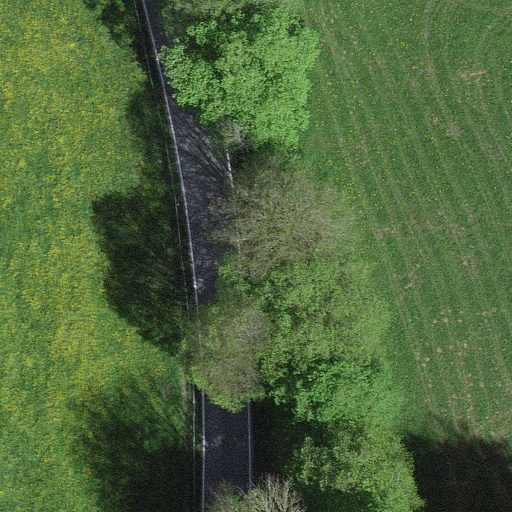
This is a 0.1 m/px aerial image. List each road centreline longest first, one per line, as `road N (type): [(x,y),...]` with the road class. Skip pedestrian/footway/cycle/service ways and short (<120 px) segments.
road 1 (track): [(304,511),(256,211),(175,0)]
road 2 (tertiary): [(166,0),(213,219),(223,412)]
